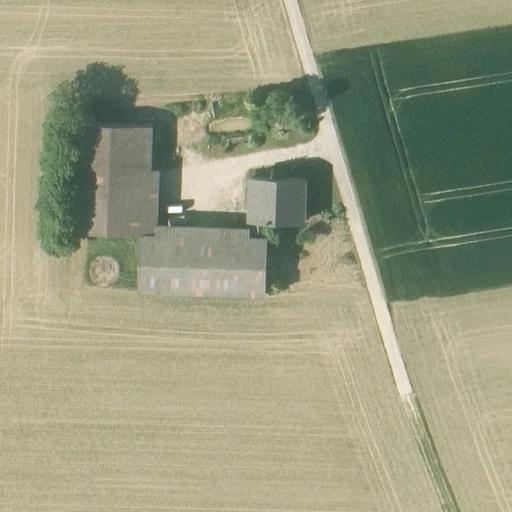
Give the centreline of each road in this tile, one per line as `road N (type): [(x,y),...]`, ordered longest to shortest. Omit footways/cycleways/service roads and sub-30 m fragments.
road 1 (unclassified): [(291,0),(405,391)]
road 2 (track): [(405,391),(452,511)]
